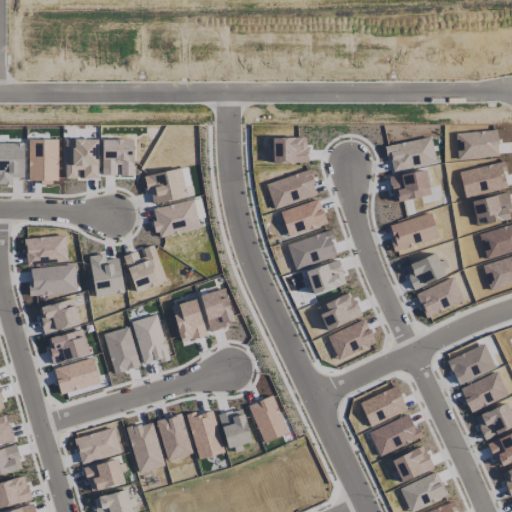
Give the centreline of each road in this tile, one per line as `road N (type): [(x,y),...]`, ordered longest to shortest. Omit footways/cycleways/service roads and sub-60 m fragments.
road 1 (residential): [(366,511),(240,229),(230,187),(228,92),(511,92)]
road 2 (residential): [(70,511),(0,272)]
road 3 (residential): [(0,95),(228,92)]
road 4 (residential): [(310,393),(511,308)]
road 5 (residential): [(412,349),(358,227),(348,163)]
road 6 (residential): [(42,423),(231,368)]
road 7 (residential): [(412,349),(485,511)]
